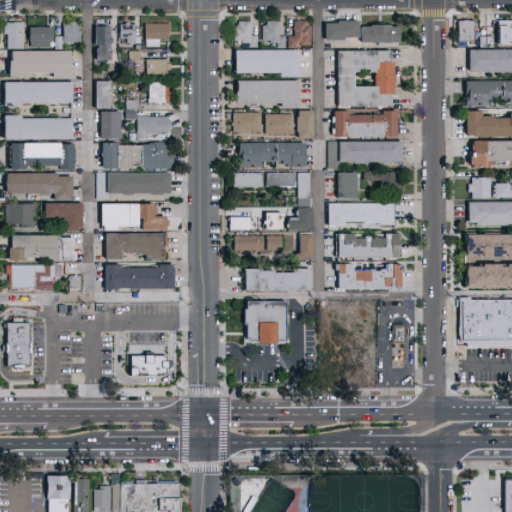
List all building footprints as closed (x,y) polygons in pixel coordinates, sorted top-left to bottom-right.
[(308,44),(307,19),(291,20),(291,35),(285,35),(286,47),(294,46),(294,44),(308,44)] [(471,40),(471,19),(455,20),(456,40),(471,40)] [(511,40),(511,19),(494,19),(495,40),(511,40)] [(255,34),(248,34),(249,20),(233,20),(233,40),(246,41),(246,46),(254,46),(255,34)] [(354,37),(354,20),(321,20),(322,38),(354,37)] [(20,21),(2,21),(3,47),(21,47),(20,21)] [(260,41),(274,41),(274,46),(283,47),(283,35),(277,35),(277,21),(260,21),(260,41)] [(77,42),(77,22),(60,22),(60,35),(56,35),(55,42),(77,42)] [(117,22),(116,37),(124,37),(124,43),(133,43),(134,23),(117,22)] [(166,22),(143,22),(143,45),(157,45),(157,40),(167,40),(166,22)] [(106,58),(105,39),(108,39),(107,23),(91,23),(92,59),(106,58)] [(357,42),(396,41),(396,23),(357,24),(357,42)] [(48,25),(25,26),(25,46),(48,46),(48,25)] [(295,76),(295,48),(230,49),(230,72),(276,72),(276,76),(295,76)] [(511,48),(464,49),(465,72),(511,71),(511,48)] [(5,73),(48,73),(48,77),(66,77),(66,49),(4,50),(5,73)] [(334,105),(389,105),(389,50),(334,49),(334,105)] [(143,72),(167,72),(166,58),(143,58),(143,72)] [(106,80),(92,79),(91,107),(106,107),(106,80)] [(295,79),(233,79),(233,103),(277,102),(277,107),(295,107),(295,79)] [(511,79),(461,79),(461,103),(511,103),(511,79)] [(67,80),(0,80),(0,102),(68,102),(67,80)] [(145,102),(167,102),(168,81),(146,81),(145,102)] [(309,137),(310,110),(294,109),(294,137),(309,137)] [(329,136),(393,136),(393,109),(376,109),(376,113),(344,113),(344,110),(329,110),(329,136)] [(462,110),(462,135),(511,135),(511,109),(506,110),(506,116),(477,116),(477,110),(462,110)] [(116,137),(116,110),(96,110),(96,137),(116,137)] [(229,131),(258,132),(259,112),(230,111),(229,131)] [(291,113),(263,113),(262,133),(291,133),(291,113)] [(167,116),(134,115),(134,137),(146,138),(146,133),(167,133),(167,116)] [(511,139),(466,139),(466,166),(489,166),(489,161),(501,161),(501,165),(511,164),(511,139)] [(398,141),(325,140),(325,167),(337,167),(337,161),(398,162),(398,141)] [(70,169),(69,141),(5,142),(5,167),(54,166),(54,169),(70,169)] [(301,142),(234,141),(233,166),(257,166),(257,160),(271,160),(271,164),(301,165),(301,142)] [(97,167),(126,167),(126,163),(136,163),(136,168),(169,167),(168,154),(161,154),(161,142),(97,143),(97,167)] [(397,187),(396,170),(360,171),(361,180),(372,179),(372,188),(397,187)] [(93,199),(106,199),(106,192),(167,192),(167,171),(93,171),(93,199)] [(259,186),(259,172),(230,171),(230,185),(259,186)] [(292,171),(263,172),(264,186),(293,185),(292,171)] [(307,171),(295,172),(295,205),(307,205),(307,171)] [(333,197),(353,198),(353,172),(333,171),(333,197)] [(49,192),(49,199),(68,199),(68,172),(0,173),(0,193),(49,192)] [(488,197),(488,176),(468,176),(468,197),(488,197)] [(505,182),(491,182),(490,196),(511,197),(511,195),(511,188),(505,188),(505,182)] [(79,202),(41,201),(41,217),(59,217),(59,230),(79,230),(79,202)] [(511,201),(464,202),(464,224),(511,223),(511,201)] [(32,203),(3,202),(3,224),(32,225),(32,203)] [(151,203),(97,202),(96,229),(114,229),(114,225),(137,225),(137,228),(164,229),(165,215),(151,215),(151,203)] [(339,222),(391,221),(391,202),(323,203),(324,225),(339,224),(339,222)] [(309,207),(293,206),(293,218),(284,218),(284,228),(308,229),(309,207)] [(162,232),(101,232),(100,258),(118,258),(118,251),(141,252),(141,258),(161,258),(162,232)] [(395,257),(395,232),(380,232),(380,236),(349,236),(349,232),(333,232),(332,256),(395,257)] [(511,232),(460,233),(460,254),(511,254),(511,232)] [(308,233),(295,234),(296,259),(309,259),(308,233)] [(54,234),(4,234),(5,258),(55,257),(54,234)] [(261,235),(231,234),(231,252),(240,252),(240,251),(261,251),(261,235)] [(279,250),(279,235),(263,234),(263,249),(279,250)] [(70,237),(56,237),(56,259),(70,259),(70,237)] [(460,285),(511,285),(511,263),(499,264),(499,256),(493,256),(493,265),(460,264),(460,285)] [(334,288),(398,288),(398,263),(381,263),(381,269),(349,269),(349,263),(334,263),(334,288)] [(7,289),(51,288),(51,264),(7,264),(7,289)] [(100,266),(100,288),(171,287),(170,265),(100,266)] [(306,267),(289,268),(289,269),(241,270),(241,290),(306,289),(306,267)] [(511,348),(485,348),(452,348),(452,338),(452,299),(484,299),(511,299),(511,348)] [(248,301),(290,300),(291,338),(249,339),(248,301)] [(25,321),(3,322),(4,366),(26,365),(25,321)] [(173,330),(174,338),(178,338),(178,340),(179,354),(181,362),(182,363),(182,364),(177,381),(128,382),(127,341),(126,331),(173,330)] [(30,385),(10,386),(10,342),(10,336),(28,337),(29,342),(30,385)] [(328,339),(328,347),(345,346),(345,385),(320,386),(321,339),(321,338),(328,338),(328,339)] [(117,488),(117,474),(108,473),(107,487),(117,488)] [(101,490),(101,487),(112,487),(112,511),(114,511),(113,488),(112,488),(112,475),(121,475),(121,485),(127,485),(127,482),(134,482),(134,485),(137,485),(137,481),(148,481),(148,485),(160,484),(160,482),(179,482),(179,484),(181,484),(182,498),(183,498),(183,511),(95,511),(95,490),(101,490)] [(49,511),(49,500),(48,477),(72,477),(72,500),(70,500),(70,511),(49,511)] [(76,511),(76,477),(90,477),(90,511),(76,511)] [(511,511),(511,478),(499,479),(500,511),(511,511)] [(242,489),(248,492),(241,502),(236,499),(242,489)] [(242,511),(253,497),(258,500),(250,511),(242,511)]
